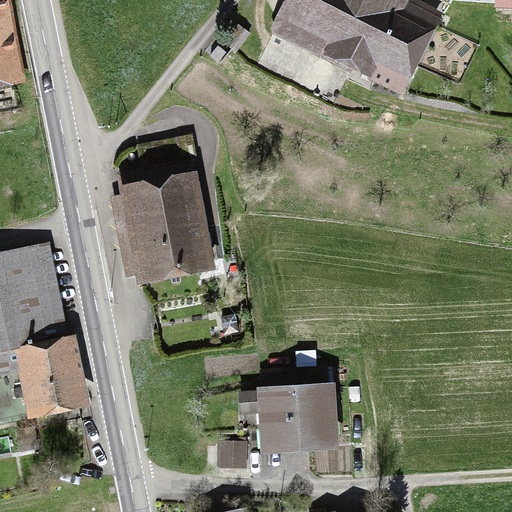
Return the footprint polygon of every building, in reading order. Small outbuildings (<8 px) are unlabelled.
[(0,0),(0,80),(16,77),(0,0)] [(402,8),(406,0),(290,0),(274,31),(351,70),(353,66),(393,86),(426,20),(402,8)] [(239,26),(226,43),(237,51),(250,35),(239,26)] [(226,53),(219,48),(211,57),(218,63),(226,53)] [(147,170),(121,174),(124,194),(132,192),(147,274),(202,264),(188,182),(196,180),(193,161),(181,163),(177,139),(142,145),(147,170)] [(43,246),(0,254),(0,349),(0,352),(0,351),(0,421),(29,416),(20,371),(29,369),(37,408),(78,400),(65,338),(44,343),(42,336),(65,332),(61,312),(56,313),(43,246)] [(241,393),(243,429),(260,428),(261,443),(332,438),(329,388),(327,388),(326,371),(274,375),(275,391),(241,393)] [(34,449),(37,446),(33,426),(18,430),(22,451),(34,449)]
